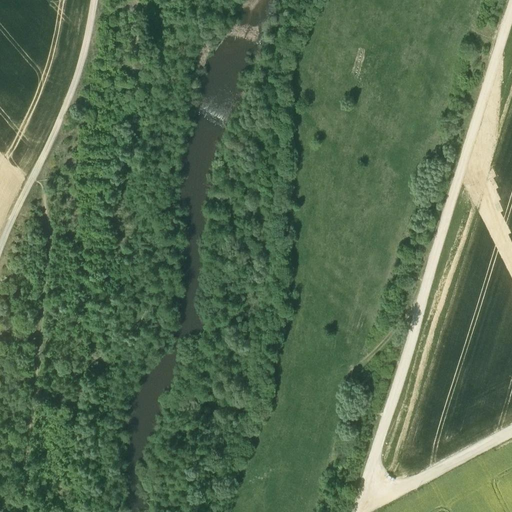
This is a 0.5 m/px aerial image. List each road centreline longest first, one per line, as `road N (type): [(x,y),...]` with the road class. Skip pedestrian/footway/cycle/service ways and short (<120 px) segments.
road 1 (track): [(511,4),(356,511)]
road 2 (track): [(93,0),(83,60),(39,163)]
road 3 (track): [(511,425),(359,503)]
